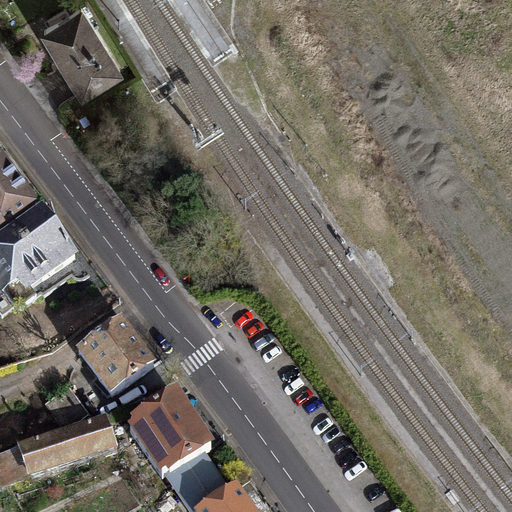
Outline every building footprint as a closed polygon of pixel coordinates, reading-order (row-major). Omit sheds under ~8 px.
[(120,61),(82,0),(80,0),(42,24),(80,87),(120,61)] [(0,234),(36,208),(0,159),(0,234)] [(74,259),(40,213),(2,242),(0,243),(0,259),(8,270),(1,276),(0,274),(0,315),(2,318),(14,309),(17,310),(20,311),(22,310),(29,304),(69,275),(63,267),(74,259)] [(0,259),(0,274),(1,276),(8,270),(0,259)] [(120,323),(82,350),(115,395),(153,367),(120,323)] [(115,395),(82,350),(78,353),(111,398),(115,395)] [(87,416),(68,390),(46,406),(65,432),(87,416)] [(209,451),(175,400),(135,427),(136,429),(130,433),(145,455),(151,451),(168,476),(169,478),(191,511),(203,511),(227,496),(201,457),(209,451)] [(93,424),(20,449),(29,478),(83,461),(80,453),(111,442),(103,421),(93,424)] [(111,442),(80,453),(83,461),(113,451),(111,442)] [(20,449),(0,455),(0,488),(29,478),(20,449)] [(168,476),(151,451),(145,455),(161,480),(168,476)] [(250,511),(235,491),(227,496),(203,511),(250,511)]
